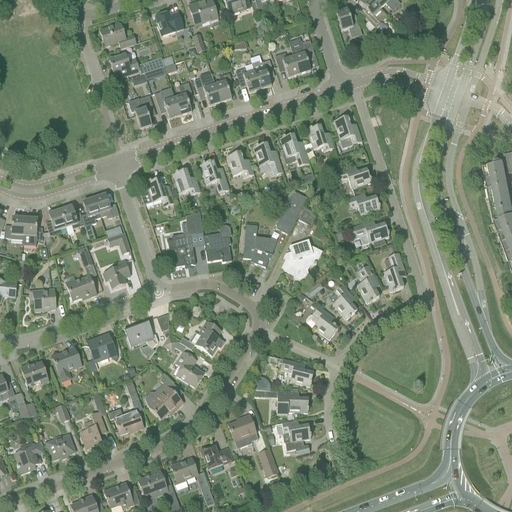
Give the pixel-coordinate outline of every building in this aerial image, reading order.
[(250,11),(246,1),(246,0),(222,0),(228,18),(250,11)] [(265,4),(275,1),(274,0),(253,0),(255,5),(257,12),(259,17),(259,16),(265,4)] [(370,0),(363,0),(358,4),(364,10),(367,14),(363,18),(373,30),(382,22),(386,18),(380,11),(380,10),(370,0)] [(394,0),(370,0),(380,10),(385,6),(392,13),(400,6),(394,0)] [(215,16),(214,12),(211,3),(198,7),(197,5),(187,8),(195,30),(217,22),(217,21),(215,16)] [(356,22),(350,24),(346,11),(335,15),(341,33),(348,31),(351,40),(361,37),(356,22)] [(183,32),(180,24),(177,15),(166,19),(165,16),(154,19),(161,39),(175,35),(175,34),(183,32)] [(125,42),(124,40),(120,27),(99,33),(104,50),(118,45),(120,52),(136,47),(133,39),(125,42)] [(196,55),(204,53),(199,37),(191,39),(196,55)] [(381,41),(377,44),(381,50),(385,48),(381,41)] [(301,48),(291,52),(293,58),(299,77),(310,73),(309,72),(306,61),(314,58),(309,43),(301,46),(301,48)] [(190,60),(196,58),(195,52),(188,53),(190,60)] [(118,59),(108,62),(113,76),(120,73),(122,79),(122,80),(125,79),(138,74),(134,61),(135,59),(134,55),(132,54),(118,59)] [(293,58),(286,60),(284,55),(274,59),(278,70),(283,68),(288,81),(299,77),(293,58)] [(150,74),(163,69),(161,61),(140,68),(142,76),(144,76),(150,74)] [(258,64),(251,66),(253,74),(259,92),(271,88),(268,81),(266,76),(272,74),(269,65),(269,63),(259,66),(258,64)] [(253,74),(251,66),(245,68),(245,71),(235,74),(238,85),(244,83),(248,96),(259,92),(253,74)] [(150,74),(144,76),(146,83),(152,81),(150,74)] [(220,85),(214,87),(210,74),(210,75),(214,87),(220,105),(231,102),(227,89),(232,87),(229,76),(218,79),(220,85)] [(220,105),(214,87),(210,75),(198,78),(199,82),(193,83),(198,99),(204,97),(208,109),(220,105)] [(143,77),(137,79),(139,86),(146,84),(143,77)] [(193,100),(189,91),(188,85),(177,89),(180,98),(174,100),(180,118),(191,115),(187,102),(193,100)] [(160,94),(154,96),(154,97),(155,102),(159,112),(165,110),(166,114),(169,122),(180,118),(174,100),(170,90),(159,94),(160,94)] [(138,101),(127,105),(131,115),(134,114),(135,117),(140,132),(151,128),(148,120),(147,116),(154,113),(149,98),(138,102),(138,101)] [(346,119),(333,124),(336,133),(337,137),(342,151),(361,145),(356,130),(355,127),(349,129),(346,119)] [(310,146),(303,148),(304,153),(312,150),(313,152),(321,150),(323,154),(333,151),(333,149),(330,139),(328,136),(323,137),(320,128),(306,132),(309,142),(310,146)] [(293,137),(279,141),(282,151),(284,157),(285,158),(283,158),(286,166),(296,163),(298,170),(309,166),(304,153),(303,148),(302,144),(296,146),(293,137)] [(266,146),(252,150),(256,160),(257,165),(259,170),(267,168),(271,179),(282,175),(279,166),(277,159),(276,157),(275,153),(269,155),(266,146)] [(239,155),(226,159),(229,168),(230,173),(232,179),(241,176),(242,181),(253,178),(252,175),(250,167),(249,166),(248,162),(242,164),(239,155)] [(507,176),(511,175),(511,155),(503,157),(507,176)] [(502,165),(499,164),(494,162),(492,168),(482,170),(484,181),(504,177),(502,165)] [(212,163),(199,168),(202,177),(203,181),(205,188),(216,185),(217,188),(215,188),(218,196),(228,193),(225,184),(223,175),(222,174),(221,171),(215,173),(212,163)] [(342,173),(337,175),(340,186),(347,183),(350,192),(361,188),(370,185),(366,172),(357,175),(355,169),(351,170),(342,173)] [(185,172),(172,177),(175,186),(176,190),(179,197),(187,194),(188,198),(199,195),(199,193),(196,184),(196,183),(194,180),(189,182),(185,172)] [(509,198),(507,189),(504,177),(484,181),(488,202),(509,198)] [(148,193),(140,196),(144,208),(161,202),(163,210),(173,206),(169,192),(168,189),(162,190),(159,181),(145,186),(148,193)] [(288,237),(306,201),(293,194),(275,231),(288,237)] [(351,201),(345,202),(349,213),(356,211),(359,219),(370,216),(379,212),(375,199),(365,202),(364,196),(360,197),(351,201)] [(114,207),(108,209),(104,197),(93,201),(100,220),(105,218),(106,222),(118,218),(114,207)] [(511,203),(510,204),(509,198),(488,202),(493,224),(498,222),(499,224),(511,219),(511,215),(511,214),(511,213),(511,203)] [(94,222),(100,220),(93,201),(82,204),(86,216),(80,218),(84,230),(95,226),(94,222)] [(79,215),(73,216),(71,209),(60,213),(65,230),(66,231),(71,229),(72,232),(83,228),(84,230),(80,218),(79,215)] [(311,229),(316,217),(303,211),(298,222),(311,229)] [(66,231),(65,230),(60,213),(48,216),(51,224),(45,226),(48,235),(44,236),(45,238),(45,245),(51,244),(49,239),(61,235),(60,233),(66,231)] [(196,237),(202,235),(199,215),(193,217),(196,237)] [(23,243),(24,217),(19,217),(18,220),(12,220),(11,229),(4,228),(4,241),(10,241),(10,242),(23,243)] [(23,243),(22,246),(34,247),(34,243),(41,243),(41,240),(41,239),(45,238),(44,236),(41,236),(42,230),(36,230),(36,221),(30,221),(30,218),(24,217),(23,238),(23,243)] [(195,237),(196,237),(193,217),(184,219),(187,237),(195,236),(195,237)] [(511,219),(499,224),(493,226),(501,246),(511,242),(511,219)] [(360,228),(350,231),(353,241),(359,239),(366,237),(368,245),(369,246),(372,245),(374,250),(383,247),(385,246),(383,241),(388,240),(384,226),(374,229),(371,230),(369,225),(360,228)] [(228,229),(227,229),(225,228),(223,228),(221,229),(219,231),(219,233),(219,236),(202,238),(207,265),(221,262),(221,265),(231,263),(228,247),(230,247),(229,238),(231,238),(229,231),(228,229)] [(255,240),(256,229),(246,228),(242,261),(250,261),(249,264),(265,270),(268,260),(269,261),(276,243),(270,240),(269,241),(255,240)] [(111,232),(104,234),(107,240),(113,238),(111,232)] [(340,235),(334,237),(336,245),(343,243),(340,235)] [(123,236),(115,239),(118,248),(121,257),(129,254),(123,236)] [(190,239),(176,241),(176,238),(171,238),(171,242),(166,243),(168,251),(166,254),(167,259),(170,262),(171,271),(195,267),(190,239)] [(511,242),(501,246),(508,267),(511,265),(511,242)] [(312,249),(310,250),(308,243),(288,249),(290,255),(285,256),(282,261),(285,262),(280,271),(294,277),(292,280),(299,283),(308,277),(307,273),(309,268),(315,267),(322,254),(312,249)] [(85,247),(75,251),(77,257),(79,256),(84,270),(93,267),(85,247)] [(386,274),(383,275),(386,285),(389,295),(403,290),(400,281),(405,279),(404,275),(398,256),(388,259),(389,261),(392,271),(386,274)] [(22,283),(24,265),(17,264),(15,282),(22,283)] [(122,281),(129,279),(124,264),(113,268),(114,272),(102,276),(105,284),(108,283),(111,292),(124,287),(122,281)] [(362,285),(356,288),(361,298),(366,306),(378,300),(374,291),(379,288),(377,285),(372,276),(368,268),(356,275),(362,285)] [(96,298),(89,280),(89,278),(84,280),(75,283),(74,281),(64,285),(72,304),(85,299),(85,302),(96,298)] [(6,284),(5,285),(0,283),(0,303),(1,299),(14,301),(16,285),(6,284)] [(338,301),(332,307),(339,315),(345,322),(356,313),(350,306),(354,302),(352,299),(345,291),(342,287),(333,295),(334,296),(338,301)] [(311,297),(312,293),(308,290),(303,294),(308,299),(311,297)] [(55,311),(54,301),(53,291),(28,294),(29,303),(33,303),(34,314),(46,313),(45,312),(55,311)] [(309,318),(305,323),(305,325),(312,330),(328,342),(337,331),(334,329),(335,329),(333,327),(332,328),(329,325),(333,320),(330,318),(318,309),(312,318),(309,318)] [(168,332),(168,327),(168,317),(156,322),(159,331),(161,335),(168,332)] [(129,329),(123,331),(127,341),(131,350),(145,345),(147,348),(151,352),(157,345),(154,337),(152,338),(150,332),(147,323),(137,326),(138,329),(130,332),(129,329)] [(205,324),(198,337),(194,334),(188,343),(188,344),(185,349),(186,350),(191,353),(194,348),(211,358),(217,349),(219,350),(222,346),(219,345),(220,343),(216,340),(220,333),(205,324)] [(115,358),(111,347),(107,337),(87,345),(95,366),(115,358)] [(175,378),(186,385),(194,390),(203,376),(192,369),(196,363),(183,355),(186,350),(185,349),(168,338),(162,348),(171,355),(174,350),(181,355),(173,367),(179,370),(175,378)] [(81,370),(77,359),(74,350),(65,353),(65,354),(52,359),(61,385),(71,382),(68,374),(81,370)] [(299,372),(301,366),(282,362),(279,372),(291,375),(289,384),(309,389),(312,376),(299,372)] [(41,365),(36,366),(36,364),(19,370),(26,389),(38,385),(40,388),(48,385),(41,365)] [(1,377),(0,377),(0,397),(1,397),(3,403),(8,401),(9,404),(15,402),(14,399),(13,398),(10,390),(7,380),(3,382),(1,377)] [(149,395),(144,400),(147,408),(148,410),(160,423),(167,417),(169,419),(183,405),(177,400),(169,391),(173,387),(163,377),(160,380),(160,384),(165,389),(156,398),(154,395),(149,395)] [(259,380),(255,393),(269,394),(269,391),(268,387),(265,383),(262,381),(259,380)] [(119,411),(107,416),(109,422),(113,421),(116,428),(117,432),(120,438),(134,433),(134,434),(143,431),(139,422),(136,414),(142,412),(132,386),(125,388),(134,413),(122,417),(119,411)] [(276,401),(275,418),(287,418),(287,415),(307,416),(307,401),(297,401),(298,395),(279,394),(276,394),(276,401)] [(20,395),(13,398),(14,399),(15,402),(18,409),(16,410),(17,412),(21,423),(30,420),(25,407),(25,408),(20,395)] [(30,420),(37,417),(32,405),(25,407),(30,420)] [(61,426),(69,422),(63,408),(55,411),(61,426)] [(106,435),(100,419),(98,415),(90,418),(92,423),(82,427),(84,433),(80,434),(86,452),(101,446),(98,438),(106,435)] [(241,423),(227,428),(231,437),(236,452),(252,446),(251,445),(257,442),(252,427),(248,418),(240,421),(241,423)] [(293,424),(275,427),(276,436),(278,437),(282,436),(288,436),(289,445),(284,446),(286,454),(294,452),(304,449),(303,449),(302,443),(310,442),(307,428),(298,429),(294,430),(293,424)] [(263,439),(271,436),(269,428),(260,431),(263,439)] [(75,455),(71,446),(68,437),(60,440),(60,438),(53,441),(53,442),(46,445),(53,463),(60,460),(61,462),(67,459),(67,458),(75,455)] [(37,456),(33,447),(32,445),(18,450),(20,454),(13,456),(18,469),(16,469),(17,471),(17,470),(20,477),(30,473),(29,471),(34,469),(34,468),(40,466),(37,456)] [(222,453),(216,455),(214,448),(208,450),(206,449),(200,451),(200,453),(207,474),(227,466),(222,453)] [(266,480),(277,476),(269,452),(257,457),(266,480)] [(197,478),(194,470),(191,461),(170,469),(176,485),(173,486),(175,493),(187,489),(184,482),(197,478)] [(231,479),(238,476),(236,469),(229,472),(231,479)] [(167,496),(162,482),(159,473),(148,477),(149,479),(137,483),(145,504),(167,496)] [(133,507),(129,495),(125,485),(103,494),(109,511),(120,508),(122,511),(133,507)] [(214,506),(207,489),(200,492),(206,509),(214,506)] [(79,505),(69,508),(70,511),(96,511),(95,508),(91,498),(82,502),(83,503),(79,505)] [(179,511),(177,505),(175,499),(166,502),(170,511),(179,511)]
